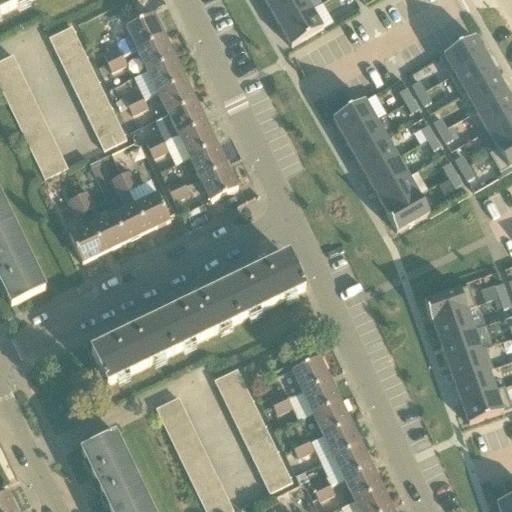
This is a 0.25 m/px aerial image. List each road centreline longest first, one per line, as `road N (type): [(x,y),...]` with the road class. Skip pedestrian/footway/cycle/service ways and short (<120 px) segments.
road 1 (residential): [(0,359),(291,218)]
road 2 (residential): [(426,511),(291,218)]
road 3 (residential): [(291,218),(184,0)]
road 4 (residential): [(58,511),(0,392)]
